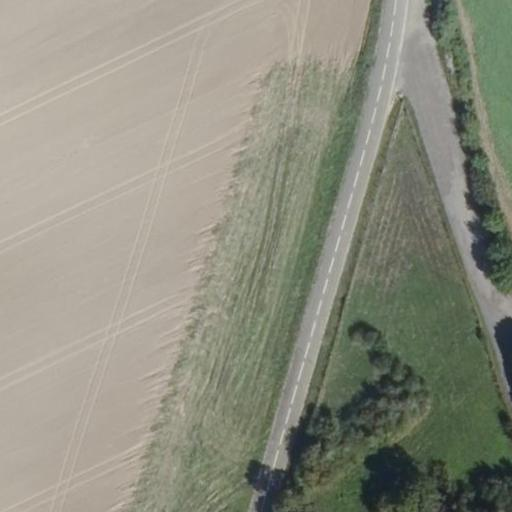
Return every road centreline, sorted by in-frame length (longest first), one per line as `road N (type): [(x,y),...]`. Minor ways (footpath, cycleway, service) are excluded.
road 1 (unclassified): [(257,511),(395,0)]
road 2 (track): [(399,0),(511,368)]
